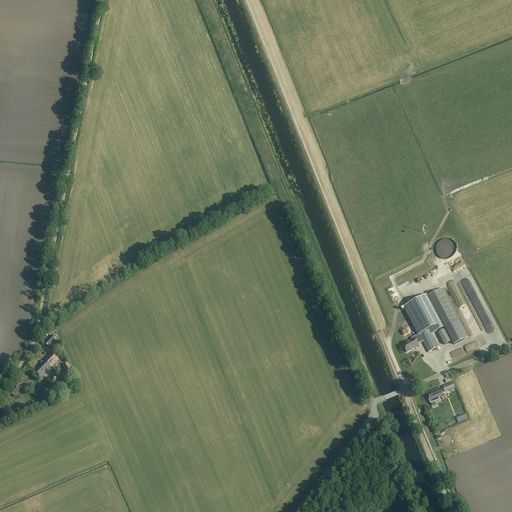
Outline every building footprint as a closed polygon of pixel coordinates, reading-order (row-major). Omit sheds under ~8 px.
[(445,268),(413,283),(415,288),(448,274),(447,273),(453,270),(451,267),(446,269),(445,268)] [(459,320),(443,289),(428,297),(444,328),(459,320)] [(439,347),(429,329),(433,327),(418,299),(404,307),(419,335),(411,339),(412,340),(403,345),(406,353),(418,346),(417,344),(423,342),(428,353),(439,347)] [(445,329),(440,331),(438,333),(444,345),(451,341),(445,329)] [(49,347),(56,339),(52,335),(44,343),(49,347)] [(478,348),(475,341),(465,345),(468,353),(478,348)] [(453,358),(466,354),(464,348),(451,352),(453,358)] [(52,367),(60,359),(51,351),(39,363),(42,366),(36,372),(41,377),(52,367)] [(444,392),(455,387),(453,382),(442,386),(444,392)] [(15,386),(10,392),(14,396),(19,390),(15,386)] [(434,400),(443,397),(440,389),(426,394),(429,402),(434,400)] [(465,414),(456,418),(458,424),(467,420),(465,414)]
